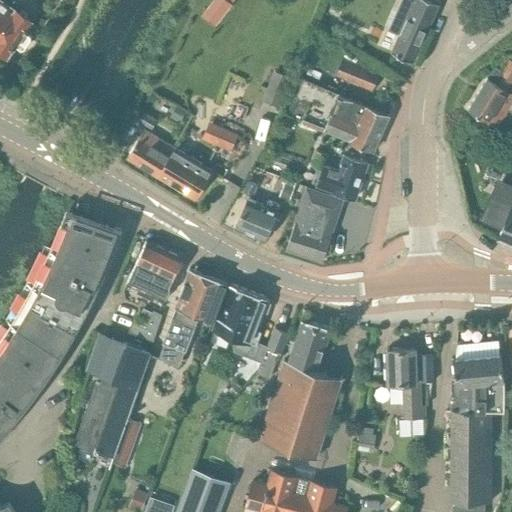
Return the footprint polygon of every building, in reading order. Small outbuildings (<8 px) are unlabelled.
[(24,49),(31,38),(30,35),(25,31),(32,21),(1,0),(0,0),(0,54),(2,56),(6,55),(7,56),(15,45),(20,49),(24,49)] [(213,0),(200,16),(214,27),(235,0),(213,0)] [(438,4),(428,0),(401,0),(397,10),(404,13),(395,32),(399,33),(390,52),(413,61),(438,4)] [(372,90),(379,74),(356,64),(344,58),(347,51),(329,42),(331,38),(314,32),(307,49),(303,59),(318,65),(338,75),(372,90)] [(488,79),(469,110),(473,112),(497,127),(508,108),(511,110),(511,90),(511,93),(507,91),(511,81),(511,60),(509,59),(505,66),(502,71),(501,71),(495,67),(494,69),(488,79)] [(279,107),(291,77),(274,71),(262,101),(279,107)] [(373,151),(389,115),(297,76),(281,111),(373,151)] [(176,104),(170,116),(181,122),(187,110),(176,104)] [(152,129),(157,120),(142,113),(138,121),(152,129)] [(220,126),(213,144),(231,151),(238,133),(220,126)] [(511,129),(505,126),(500,134),(511,140),(511,129)] [(157,176),(175,147),(145,129),(127,158),(157,176)] [(175,147),(157,176),(195,199),(207,178),(212,170),(175,147)] [(338,170),(326,165),(329,155),(317,150),(312,166),(321,169),(316,182),(332,188),(356,196),(368,162),(344,154),(338,170)] [(511,182),(504,179),(485,222),(501,230),(497,239),(511,245),(511,182)] [(248,180),(243,191),(253,195),(258,184),(248,180)] [(293,187),(295,183),(287,180),(285,183),(284,183),(279,197),(289,201),(294,188),(293,187)] [(304,195),(287,247),(323,259),(340,207),(304,195)] [(266,206),(249,198),(236,227),(264,239),(279,205),(269,201),(266,206)] [(94,293),(115,248),(122,229),(66,208),(63,216),(61,220),(62,220),(59,228),(39,271),(14,317),(0,338),(0,511),(15,511),(11,505),(5,507),(0,509),(0,508),(0,428),(4,423),(7,426),(20,410),(17,407),(38,379),(45,370),(52,357),(64,339),(77,316),(91,291),(94,293)] [(164,301),(170,288),(169,285),(181,257),(146,240),(126,283),(164,301)] [(212,321),(226,283),(189,269),(175,306),(176,307),(163,342),(164,343),(158,358),(179,365),(184,351),(186,351),(199,316),(212,321)] [(229,285),(213,327),(239,337),(235,348),(253,356),(261,359),(256,373),(269,378),(277,357),(278,357),(286,337),(288,332),(275,326),(268,345),(256,340),(260,331),(255,329),(262,311),(266,311),(270,303),(267,299),(267,298),(229,285)] [(152,312),(143,308),(140,319),(133,317),(128,333),(153,341),(162,314),(153,310),(152,312)] [(317,370),(330,329),(301,320),(288,361),(284,359),(258,440),(315,458),(341,378),(317,370)] [(452,395),(451,500),(452,500),(451,511),(484,511),(484,501),(491,501),(492,470),(500,470),(500,458),(492,458),(493,410),(503,410),(503,406),(503,392),(504,375),(501,353),(500,353),(498,338),(457,342),(458,357),(453,358),(455,385),(452,385),(452,395)] [(85,427),(80,443),(94,448),(112,455),(136,388),(149,352),(111,339),(99,374),(103,376),(101,380),(100,383),(96,382),(80,425),(85,427)] [(414,353),(414,347),(387,348),(388,383),(402,382),(403,419),(425,418),(425,405),(420,405),(419,381),(433,380),(432,353),(414,353)] [(125,467),(140,423),(128,418),(112,462),(125,467)] [(373,453),(376,435),(359,433),(357,451),(373,453)] [(192,469),(176,511),(216,511),(228,482),(192,469)] [(251,480),(244,505),(259,509),(258,511),(343,511),(345,507),(331,502),(335,488),(311,481),(310,481),(306,495),(292,491),(296,476),(270,469),(266,484),(251,480)] [(136,488),(129,505),(141,510),(148,492),(136,488)] [(142,510),(141,511),(171,511),(174,504),(149,495),(144,511),(142,510)]
